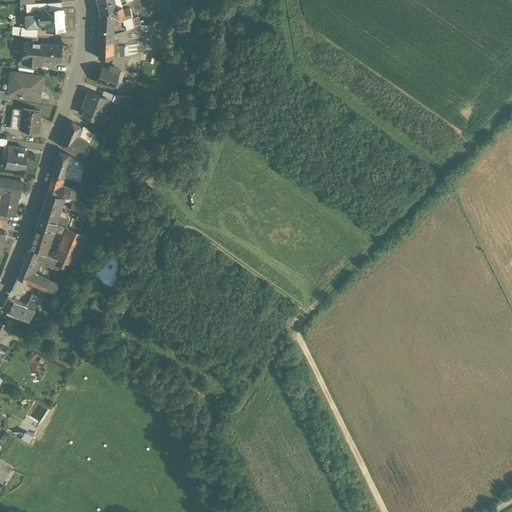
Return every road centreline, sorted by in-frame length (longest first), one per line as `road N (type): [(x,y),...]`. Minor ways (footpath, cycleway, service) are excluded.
road 1 (residential): [(0,293),(79,62),(81,0)]
road 2 (track): [(107,324),(180,218),(316,319)]
road 3 (track): [(447,181),(300,73),(292,0)]
road 4 (track): [(408,511),(316,319)]
road 5 (track): [(447,181),(316,319)]
road 6 (track): [(232,429),(316,319)]
